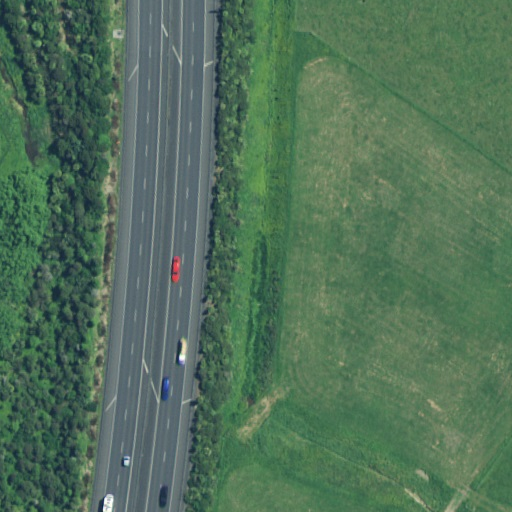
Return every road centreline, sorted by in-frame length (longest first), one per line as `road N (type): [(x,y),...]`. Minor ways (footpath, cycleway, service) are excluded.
road 1 (motorway): [(191,0),(183,259),(157,511)]
road 2 (motorway): [(115,511),(140,255),(148,0)]
